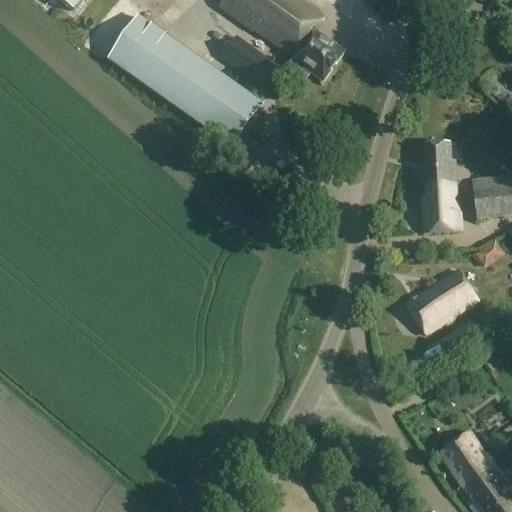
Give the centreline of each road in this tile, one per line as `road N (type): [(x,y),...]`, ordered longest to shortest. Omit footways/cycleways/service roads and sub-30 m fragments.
road 1 (unclassified): [(350,294),(379,158),(428,0)]
road 2 (unclassified): [(385,429),(350,294)]
road 3 (unclassified): [(241,511),(305,400)]
